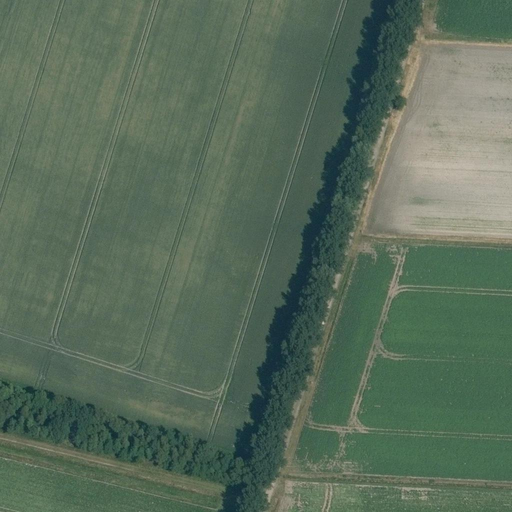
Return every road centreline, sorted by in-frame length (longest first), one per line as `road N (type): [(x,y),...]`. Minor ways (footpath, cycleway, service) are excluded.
road 1 (track): [(420,0),(259,511)]
road 2 (track): [(0,424),(266,489)]
